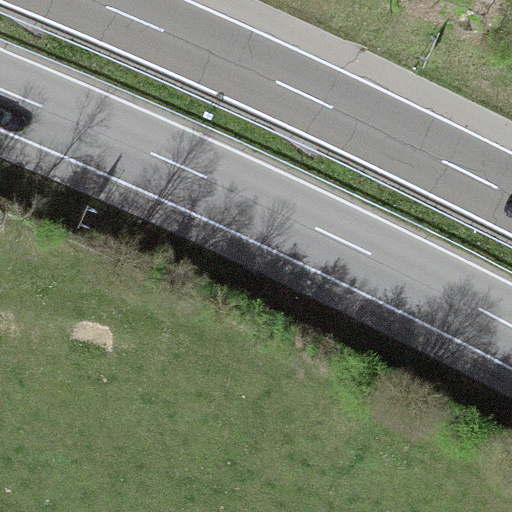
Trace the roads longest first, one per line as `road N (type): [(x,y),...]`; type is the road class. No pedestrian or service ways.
road 1 (motorway): [(0,91),(286,216),(511,329)]
road 2 (motorway): [(511,194),(94,0)]
